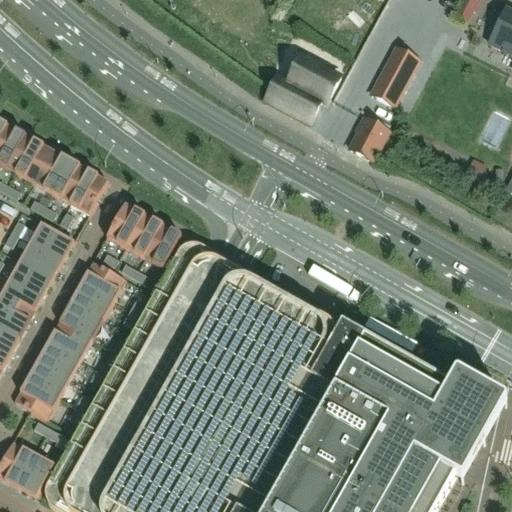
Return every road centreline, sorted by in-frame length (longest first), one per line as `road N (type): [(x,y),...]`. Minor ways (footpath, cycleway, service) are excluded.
road 1 (secondary): [(0,30),(126,135),(256,218)]
road 2 (secondary): [(256,218),(511,360)]
road 3 (secondary): [(286,163),(150,78),(46,0)]
road 4 (secondary): [(511,296),(286,163)]
